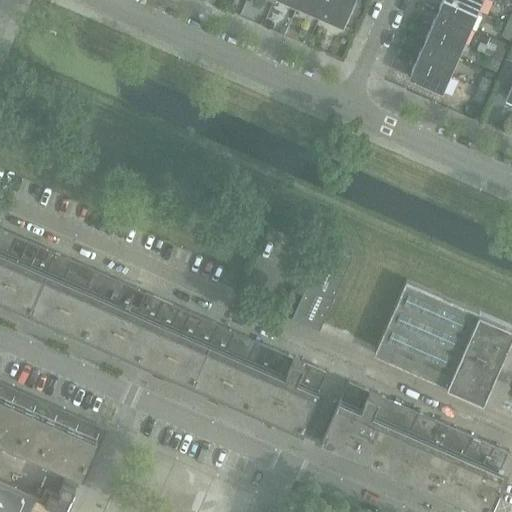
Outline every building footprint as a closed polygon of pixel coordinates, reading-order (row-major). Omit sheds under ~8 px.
[(327,0),(300,0),(298,5),(321,15),(327,0)] [(344,25),(355,0),(327,0),(321,15),(344,25)] [(452,0),(442,0),(437,12),(471,27),(479,11),(452,0)] [(452,0),(479,11),(483,0),(452,0)] [(437,12),(430,28),(465,43),(471,27),(437,12)] [(511,33),(511,25),(507,24),(502,35),(510,38),(511,33)] [(430,28),(423,44),(458,59),(465,43),(430,28)] [(423,44),(416,60),(450,75),(458,59),(423,44)] [(497,44),(493,55),(501,59),(506,48),(497,44)] [(501,59),(493,55),(488,66),(496,70),(501,59)] [(511,86),(511,84),(511,61),(506,58),(496,80),(511,86)] [(443,91),(450,75),(416,60),(409,76),(443,91)] [(483,76),(478,87),(486,91),(491,80),(483,76)] [(486,91),(478,87),(473,98),(482,102),(486,91)] [(138,288),(83,264),(0,227),(0,293),(307,429),(322,395),(318,393),(327,371),(294,356),(287,372),(279,369),(286,353),(146,291),(139,307),(131,304),(138,288)] [(325,244),(293,317),(320,329),(352,256),(325,244)] [(511,325),(407,280),(380,340),(375,353),(484,401),(511,338),(511,325)] [(509,451),(403,404),(390,399),(383,415),(375,411),(382,395),(348,380),(339,402),(334,400),(319,434),(485,507),(509,451)] [(98,437),(0,394),(0,446),(79,481),(98,437)] [(66,507),(42,497),(14,484),(12,484),(0,478),(0,511),(64,511),(67,508),(66,507)] [(46,487),(42,497),(66,507),(67,508),(77,485),(64,480),(60,489),(59,493),(46,487)]
